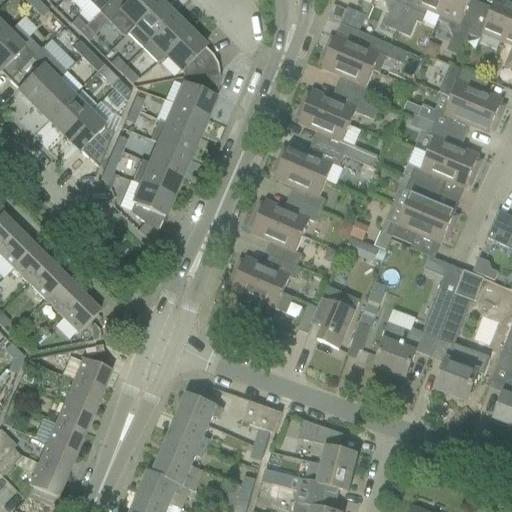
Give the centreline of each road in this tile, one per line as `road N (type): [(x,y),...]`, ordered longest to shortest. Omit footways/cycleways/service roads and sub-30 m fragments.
road 1 (tertiary): [(157,343),(290,35)]
road 2 (unclassified): [(390,429),(157,343)]
road 3 (residential): [(131,277),(0,149)]
road 4 (tertiary): [(91,511),(157,343)]
road 5 (unclassified): [(511,486),(390,429)]
